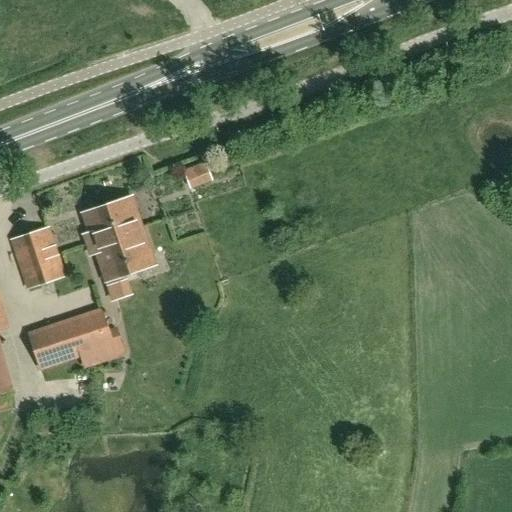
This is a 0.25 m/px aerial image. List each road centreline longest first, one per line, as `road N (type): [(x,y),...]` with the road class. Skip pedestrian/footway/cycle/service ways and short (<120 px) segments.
road 1 (primary): [(141,91),(417,0)]
road 2 (primary): [(340,0),(201,53),(141,91)]
road 3 (primary): [(0,143),(141,91)]
